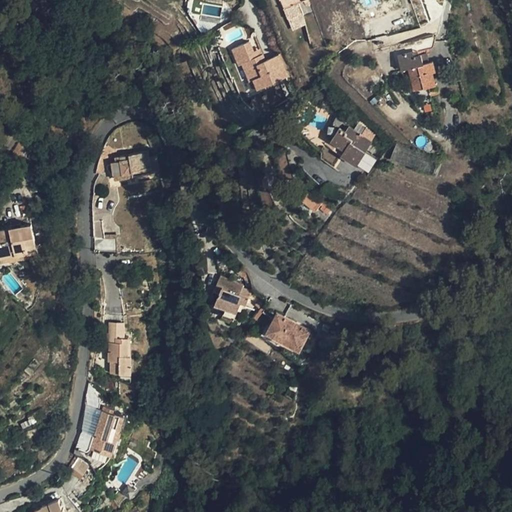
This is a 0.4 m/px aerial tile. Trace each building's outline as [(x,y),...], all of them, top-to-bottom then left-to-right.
[(291,30),(305,26),(302,12),(293,14),(291,8),(285,10),(291,30)] [(352,23),(357,29),(368,19),(364,14),(352,23)] [(436,38),(424,41),(426,50),(434,48),(436,38)] [(256,58),(254,52),(250,42),(233,49),(240,65),(243,64),(251,81),(255,80),(259,89),(288,77),(279,56),(265,62),(263,55),(256,58)] [(261,50),(254,52),(256,58),(263,55),(261,50)] [(413,56),(412,52),(398,55),(402,70),(409,68),(415,90),(436,85),(432,72),(436,71),(433,61),(429,62),(427,53),(419,55),(413,56)] [(323,101),(322,103),(323,105),(324,107),(326,108),(329,108),(330,106),(331,104),(331,102),(329,100),(327,99),(325,100),(323,101)] [(349,127),(354,120),(345,110),(337,119),(349,127)] [(375,134),(354,120),(349,127),(346,131),(340,127),(331,141),(345,150),(342,155),(356,164),(372,141),(371,140),(375,134)] [(345,150),(331,141),(328,146),(342,155),(345,150)] [(439,158),(428,154),(397,142),(390,159),(433,174),(434,173),(439,158)] [(121,161),(116,162),(112,162),(115,180),(159,173),(156,157),(149,159),(148,152),(120,156),(121,161)] [(263,206),(271,205),(269,191),(261,193),(263,206)] [(321,204),(324,200),(320,197),(318,200),(308,192),(302,200),(316,211),(321,204)] [(333,207),(324,200),(321,204),(323,206),(318,212),(324,218),(333,207)] [(21,226),(1,231),(0,230),(0,254),(28,248),(30,255),(39,253),(32,223),(21,226)] [(94,223),(94,251),(116,251),(115,238),(101,239),(101,223),(94,223)] [(28,248),(0,254),(0,261),(1,264),(30,257),(30,255),(28,248)] [(220,275),(216,286),(221,288),(219,293),(215,303),(237,312),(241,302),(244,303),(246,304),(251,291),(243,287),(243,285),(220,275)] [(301,334),(305,329),(280,313),(272,328),(279,332),(274,339),(287,347),(292,340),(296,343),(301,334)] [(124,337),(125,334),(125,323),(110,323),(110,341),(117,341),(117,337),(124,337)] [(132,372),(132,355),(129,355),(129,337),(124,337),(117,337),(117,341),(110,341),(110,349),(109,349),(109,360),(111,360),(120,360),(120,372),(121,372),(132,372)] [(120,360),(111,360),(111,372),(120,372),(120,360)] [(106,454),(112,455),(124,415),(113,412),(114,408),(104,405),(100,418),(86,414),(81,431),(95,435),(91,449),(106,454)] [(49,418),(44,422),(51,430),(55,425),(49,418)] [(43,436),(51,430),(44,422),(37,428),(43,436)] [(112,455),(106,454),(102,466),(104,465),(105,464),(107,462),(109,459),(110,458),(112,455)] [(81,479),(91,464),(79,457),(68,472),(81,479)] [(137,487),(134,485),(127,496),(129,498),(137,487)] [(42,508),(34,511),(66,511),(64,507),(63,507),(59,499),(41,507),(42,508)]
